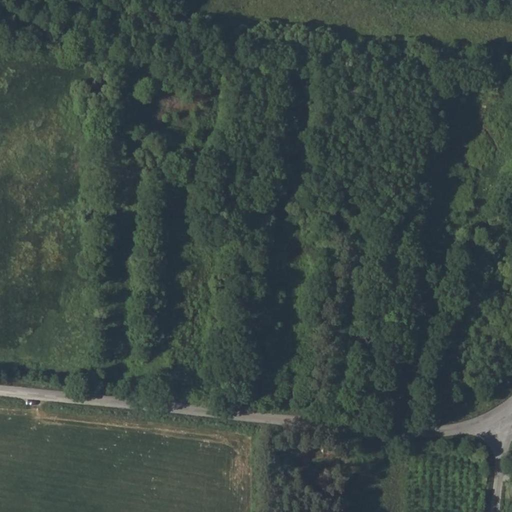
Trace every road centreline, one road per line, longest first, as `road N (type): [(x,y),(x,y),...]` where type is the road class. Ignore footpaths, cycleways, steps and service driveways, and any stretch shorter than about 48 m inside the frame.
road 1 (track): [(511,71),(0,22)]
road 2 (unclassified): [(505,419),(424,434),(0,391)]
